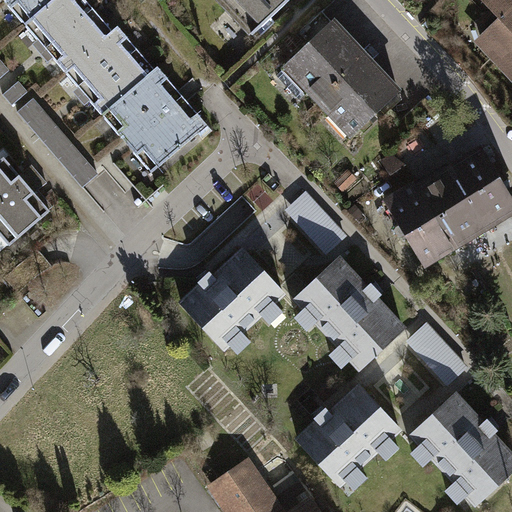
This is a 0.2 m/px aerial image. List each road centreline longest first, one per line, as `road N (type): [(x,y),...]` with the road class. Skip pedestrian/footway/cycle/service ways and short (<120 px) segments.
road 1 (residential): [(0,390),(250,135)]
road 2 (residential): [(511,152),(379,0)]
